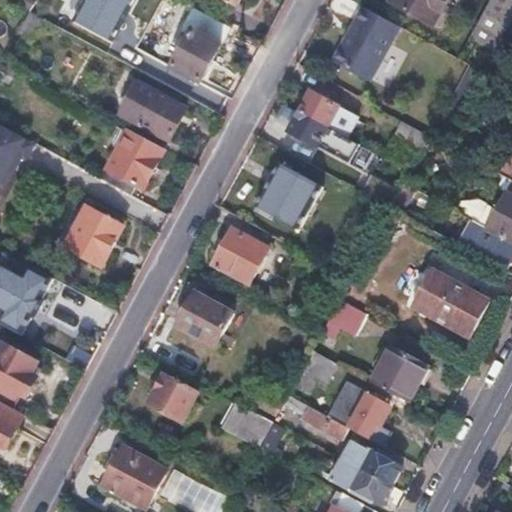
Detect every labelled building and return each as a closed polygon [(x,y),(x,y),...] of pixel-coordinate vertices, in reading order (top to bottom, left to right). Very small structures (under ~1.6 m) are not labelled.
[(138,0),(84,0),(73,20),(114,42),(138,0)] [(444,0),(389,0),(389,1),(431,24),(444,0)] [(511,0),(486,0),(466,38),(490,51),(511,11),(511,0)] [(397,26),(360,6),(330,61),(367,82),(397,26)] [(39,17),(27,10),(14,33),(25,40),(39,17)] [(219,46),(190,30),(169,68),(199,83),(210,63),(219,46)] [(143,113),(137,125),(144,129),(139,138),(161,150),(166,140),(168,141),(175,128),(185,111),(135,84),(125,103),(143,113)] [(357,117),(309,91),(304,100),(298,111),(346,137),(357,117)] [(465,100),(453,94),(445,111),(457,117),(465,100)] [(346,137),(298,111),(293,119),(287,130),(347,163),(357,143),(346,137)] [(32,143),(0,126),(0,181),(14,155),(23,159),(27,151),(32,143)] [(127,134),(118,129),(110,144),(119,149),(127,134)] [(426,135),(415,130),(407,145),(417,151),(426,135)] [(127,134),(119,149),(107,170),(109,172),(104,181),(130,195),(135,186),(142,189),(152,171),(162,153),(127,134)] [(0,181),(0,188),(3,190),(20,158),(14,155),(0,181)] [(487,168),(500,175),(511,182),(511,156),(509,155),(504,164),(492,158),(487,168)] [(322,185),(279,161),(269,179),(254,205),(298,228),(322,185)] [(473,211),(478,214),(474,223),(511,243),(511,182),(500,175),(484,204),(478,201),(473,211)] [(397,189),(386,183),(376,200),(388,206),(397,189)] [(122,227),(87,208),(66,246),(101,266),(111,248),(122,227)] [(401,227),(382,217),(373,232),(393,242),(401,227)] [(511,243),(474,223),(461,246),(506,270),(511,258),(511,243)] [(268,249),(232,229),(224,243),(212,264),(249,284),(268,249)] [(393,242),(373,232),(360,258),(379,268),(393,242)] [(455,243),(449,255),(499,283),(506,270),(461,246),(455,243)] [(379,268),(360,258),(352,272),(372,282),(379,268)] [(489,303),(419,264),(400,299),(470,338),(489,303)] [(349,278),(326,266),(320,277),(343,290),(349,278)] [(233,314),(195,292),(186,307),(176,326),(214,347),(233,314)] [(364,313),(338,298),(320,333),(331,339),(337,327),(352,335),(364,313)] [(38,364),(2,345),(0,347),(0,403),(13,410),(21,396),(25,398),(30,389),(37,377),(32,375),(38,364)] [(425,367),(389,347),(369,382),(407,401),(425,367)] [(341,366),(311,350),(291,386),(304,393),(309,384),(320,390),(328,375),(334,378),(341,366)] [(196,395),(163,377),(154,392),(148,404),(181,423),(196,395)] [(352,418),(365,393),(351,386),(338,411),(352,418)] [(338,411),(332,421),(338,423),(382,447),(390,432),(376,424),(386,405),(365,393),(352,418),(338,411)] [(233,402),(222,430),(261,446),(272,418),(233,402)] [(0,447),(5,451),(12,439),(24,416),(13,410),(0,403),(0,447)] [(332,421),(320,414),(314,425),(332,434),(338,423),(332,421)] [(273,451),(284,427),(274,422),(262,446),(273,451)] [(356,444),(346,462),(359,469),(390,486),(399,468),(356,444)] [(167,472),(122,447),(101,486),(145,511),(167,472)] [(390,486),(359,469),(346,492),(370,504),(373,499),(381,503),(390,486)]
